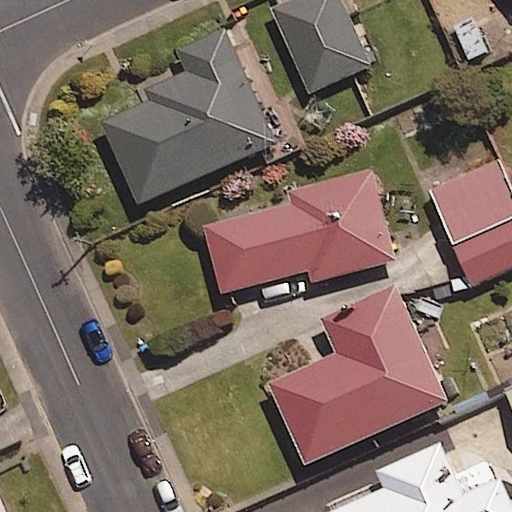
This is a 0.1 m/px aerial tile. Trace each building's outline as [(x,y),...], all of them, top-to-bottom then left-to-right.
[(378,74),(343,0),(316,0),(278,18),(317,102),(378,74)] [(290,147),(238,32),(189,53),(199,75),(159,93),(164,105),(116,126),(153,208),(290,147)] [(457,243),(511,218),(511,169),(505,154),(432,186),(457,243)] [(409,265),(385,173),(302,195),(306,209),(219,232),(236,297),(322,274),(325,287),(409,265)] [(511,218),(457,243),(475,284),(511,267),(511,218)] [(460,405),(408,290),(335,323),(350,357),(282,388),(319,469),(460,405)] [(511,511),(511,483),(477,500),(453,448),(392,476),(399,491),(354,511),(511,511)]
